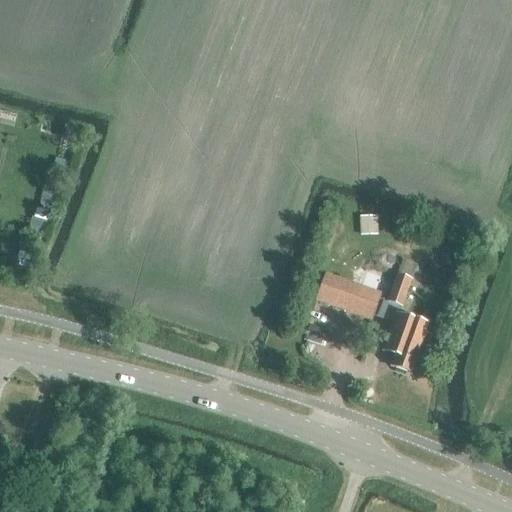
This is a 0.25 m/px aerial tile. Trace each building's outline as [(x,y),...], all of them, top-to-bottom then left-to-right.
[(0,119),(27,127),(30,116),(0,108),(0,119)] [(375,219),(357,219),(357,238),(375,238),(375,219)] [(396,275),(410,281),(414,271),(399,266),(396,275)] [(377,300),(379,293),(324,273),(314,303),(369,323),(370,319),(377,300)] [(400,308),(410,281),(396,275),(386,303),(400,308)] [(395,315),(382,352),(395,356),(390,368),(409,374),(419,346),(426,349),(430,336),(424,334),(427,326),(395,315)]
